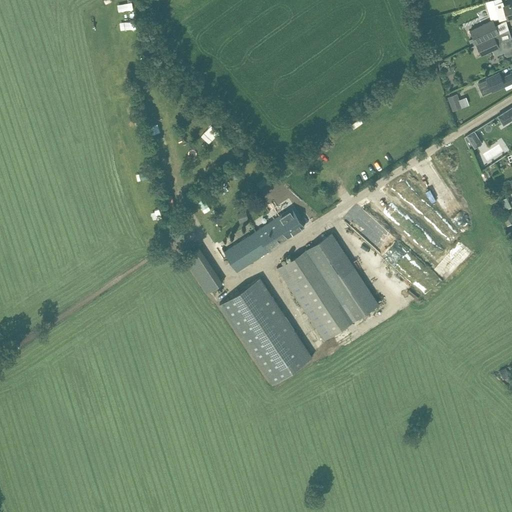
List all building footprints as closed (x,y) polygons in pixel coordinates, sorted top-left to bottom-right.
[(511,2),(504,5),(503,1),(495,3),(500,20),(507,18),(511,16),(511,2)] [(469,29),(476,43),(494,36),(498,34),(495,24),(493,19),(469,29)] [(494,36),(476,43),(481,55),(499,46),(494,36)] [(511,37),(501,41),(505,54),(507,56),(511,54),(511,37)] [(487,79),(477,83),(483,95),(492,90),(492,91),(511,81),(511,69),(511,70),(511,71),(511,72),(502,77),(499,72),(486,78),(487,79)] [(453,110),(463,107),(458,93),(448,96),(453,110)] [(511,118),(511,105),(498,114),(504,124),(511,118)] [(212,124),(204,132),(212,139),(219,132),(212,124)] [(474,130),(467,135),(472,143),(480,139),(474,130)] [(291,205),(274,217),(287,237),(304,226),(291,205)] [(246,210),(237,212),(239,222),(249,220),(246,210)] [(511,221),(511,215),(510,212),(503,217),(507,224),(511,221)] [(255,229),(223,250),(237,270),(286,238),(287,237),(274,217),(255,229)] [(378,303),(331,232),(277,268),(324,339),(378,303)] [(207,293),(221,285),(204,253),(189,261),(207,293)] [(272,382),(312,356),(260,276),(220,303),(272,382)] [(501,369),(499,370),(503,379),(505,378),(509,376),(505,367),(501,369)]
